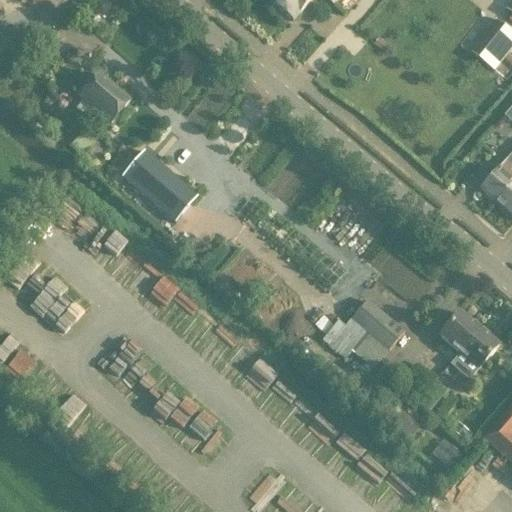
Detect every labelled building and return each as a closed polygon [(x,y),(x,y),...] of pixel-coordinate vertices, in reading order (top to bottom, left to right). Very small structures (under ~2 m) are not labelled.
[(293,24),(313,0),(324,0),(332,7),(337,0),(270,0),(268,2),(293,24)] [(96,2),(94,12),(105,15),(107,5),(96,2)] [(497,20),(511,31),(511,16),(505,11),(497,20)] [(511,35),(496,23),(471,55),(495,74),(496,73),(504,62),(511,51),(511,35)] [(28,55),(0,31),(0,56),(15,69),(28,55)] [(511,68),(504,62),(496,73),(504,80),(511,69),(511,68)] [(99,77),(80,99),(83,101),(80,104),(92,113),(94,111),(111,125),(130,103),(99,77)] [(82,159),(97,141),(85,131),(70,149),(82,159)] [(144,153),(121,180),(175,226),(198,200),(144,153)] [(511,155),(507,161),(480,191),(496,205),(511,186),(511,155)] [(511,186),(496,205),(511,219),(511,186)] [(328,294),(345,276),(256,192),(239,210),(328,294)] [(161,308),(170,292),(154,283),(145,300),(161,308)] [(373,372),(388,353),(404,335),(367,304),(352,322),(366,334),(351,354),(373,372)] [(459,356),(480,332),(461,316),(440,340),(459,356)] [(478,373),(499,348),(480,332),(459,356),(478,373)] [(426,397),(437,385),(427,377),(417,390),(426,397)] [(170,378),(143,407),(168,431),(181,416),(168,404),(182,389),(170,378)] [(443,391),(437,385),(426,397),(419,407),(429,415),(436,406),(433,403),(443,391)] [(294,394),(283,408),(302,423),(313,409),(294,394)] [(369,421),(384,434),(399,417),(384,404),(369,421)] [(511,408),(484,441),(511,465),(511,408)] [(194,441),(212,422),(201,411),(183,430),(194,441)] [(320,416),(308,432),(325,444),(337,429),(320,416)] [(82,417),(70,436),(85,445),(97,426),(82,417)] [(458,427),(452,434),(466,446),(472,439),(458,427)] [(112,454),(125,469),(140,457),(127,442),(112,454)] [(339,443),(335,451),(355,460),(358,451),(339,443)] [(360,466),(381,486),(387,479),(410,501),(415,496),(371,455),(360,466)] [(159,503),(178,485),(164,471),(145,488),(159,503)] [(185,511),(192,499),(177,493),(168,511),(185,511)]
